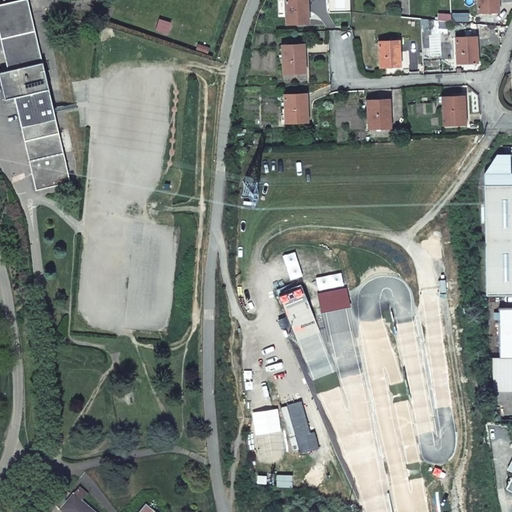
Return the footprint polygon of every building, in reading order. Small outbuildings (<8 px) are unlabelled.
[(0,34),(9,73),(0,74),(0,77),(5,101),(15,99),(36,192),(70,184),(28,0),(25,0),(0,6),(0,34)] [(286,14),(284,0),(277,0),(278,14),(286,14)] [(284,0),(286,14),(286,24),(308,23),(306,3),(307,3),(306,0),(284,0)] [(477,0),(478,13),(497,12),(496,3),(497,3),(497,0),(477,0)] [(455,38),(457,64),(477,63),(476,46),(475,46),(474,38),(455,38)] [(378,42),(379,67),(400,66),(399,49),(398,49),(397,41),(378,42)] [(281,45),(283,73),(304,73),(303,53),(303,44),(281,45)] [(284,95),(285,123),(306,122),(306,113),(307,113),(306,94),(284,95)] [(463,96),(442,97),(443,125),(464,124),(464,115),(465,115),(463,96)] [(367,101),(368,129),(389,128),(389,119),(388,100),(367,101)] [(510,173),(510,154),(496,155),(483,174),(510,173)] [(511,173),(510,173),(483,174),(484,186),(511,185),(511,173)] [(486,296),(511,295),(511,185),(484,186),(486,296)] [(511,357),(511,308),(499,308),(500,358),(511,357)] [(297,436),(306,434),(297,403),(288,406),(297,436)] [(58,496),(52,504),(60,511),(93,511),(80,501),(86,494),(78,487),(66,502),(58,496)]
